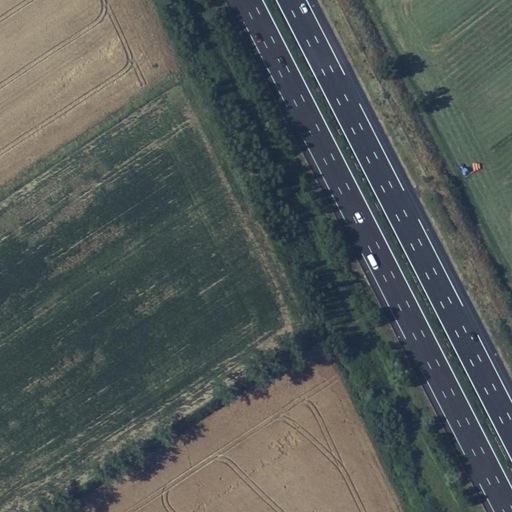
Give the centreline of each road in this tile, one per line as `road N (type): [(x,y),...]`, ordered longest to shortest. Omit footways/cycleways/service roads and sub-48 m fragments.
road 1 (motorway): [(249,0),(510,511)]
road 2 (motorway): [(511,429),(293,0)]
